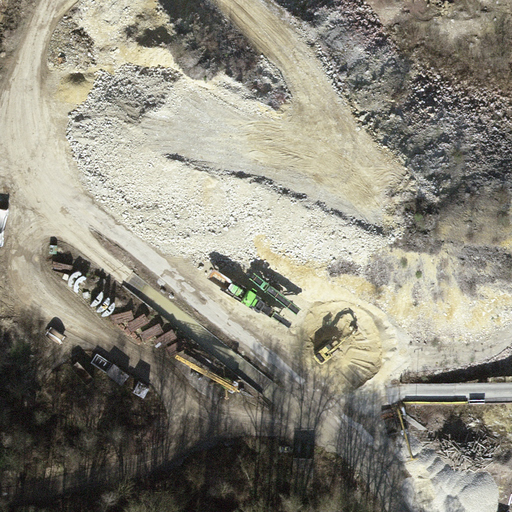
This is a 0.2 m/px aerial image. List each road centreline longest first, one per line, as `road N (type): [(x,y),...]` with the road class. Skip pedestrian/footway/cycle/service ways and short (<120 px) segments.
road 1 (track): [(73,0),(16,162),(37,283),(165,393),(238,435)]
road 2 (track): [(404,511),(377,465),(334,434),(238,435),(0,493)]
